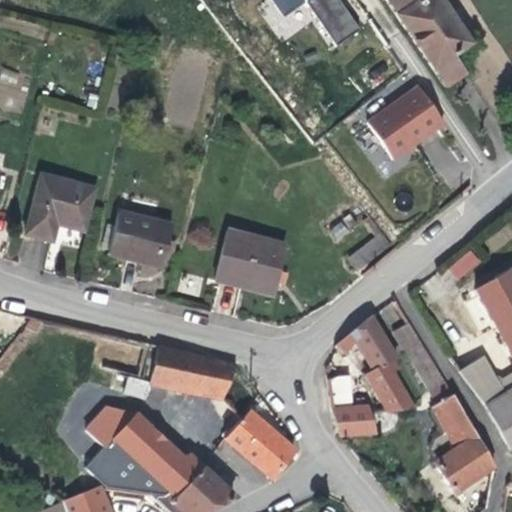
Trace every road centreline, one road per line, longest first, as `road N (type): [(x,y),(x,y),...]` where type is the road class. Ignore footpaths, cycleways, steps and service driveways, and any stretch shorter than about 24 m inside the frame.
road 1 (tertiary): [(290,360),(0,278)]
road 2 (residential): [(388,281),(502,464),(490,511)]
road 3 (tertiary): [(388,281),(511,180)]
road 4 (tertiary): [(290,360),(388,281)]
road 5 (tertiary): [(340,470),(317,443),(290,360)]
